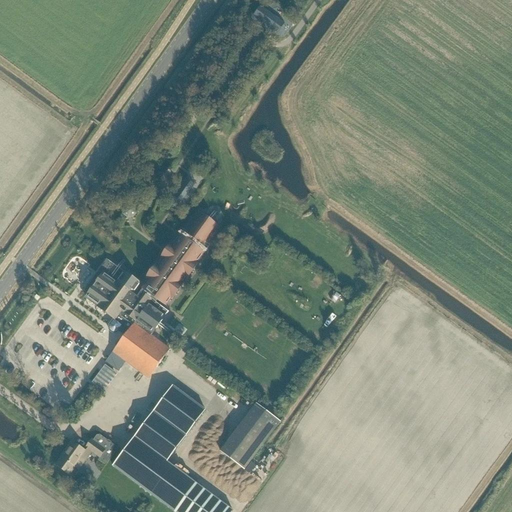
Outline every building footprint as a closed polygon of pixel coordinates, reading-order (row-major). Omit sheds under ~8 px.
[(180,186),(169,202),(179,209),(191,192),(180,186)] [(129,207),(125,211),(126,216),(129,219),(134,219),(138,215),(138,210),(134,207),(129,207)] [(98,274),(85,291),(89,293),(86,298),(114,318),(110,325),(111,326),(109,329),(115,334),(117,330),(125,336),(134,324),(150,336),(168,312),(156,303),(158,300),(166,306),(171,298),(172,299),(183,284),(182,283),(186,277),(187,278),(198,264),(197,263),(203,254),(199,250),(216,226),(202,216),(184,240),(179,236),(173,246),(172,245),(161,259),(162,260),(158,266),(157,265),(146,280),(147,280),(143,286),(108,260),(98,274)] [(170,350),(150,336),(134,324),(125,336),(106,363),(119,372),(126,362),(148,379),(170,350)] [(133,438),(112,467),(171,511),(192,482),(167,463),(186,436),(206,410),(173,385),(153,412),(133,438)] [(256,403),(221,451),(245,469),(281,421),(256,403)] [(73,443),(57,466),(69,475),(75,467),(79,470),(92,452),(108,463),(118,448),(100,436),(97,436),(94,442),(92,441),(84,452),(73,443)] [(232,511),(192,482),(171,511),(172,511),(232,511)]
